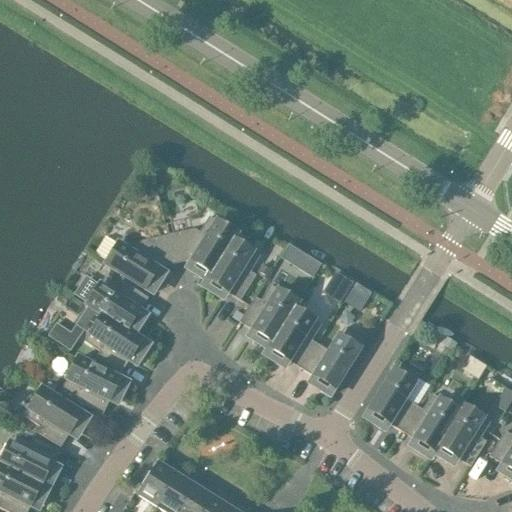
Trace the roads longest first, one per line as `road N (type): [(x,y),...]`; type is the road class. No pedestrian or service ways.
road 1 (tertiary): [(470,209),(132,0)]
road 2 (residential): [(84,511),(151,416),(190,376),(326,438)]
road 3 (residential): [(326,438),(470,209)]
road 4 (residential): [(422,511),(326,438)]
